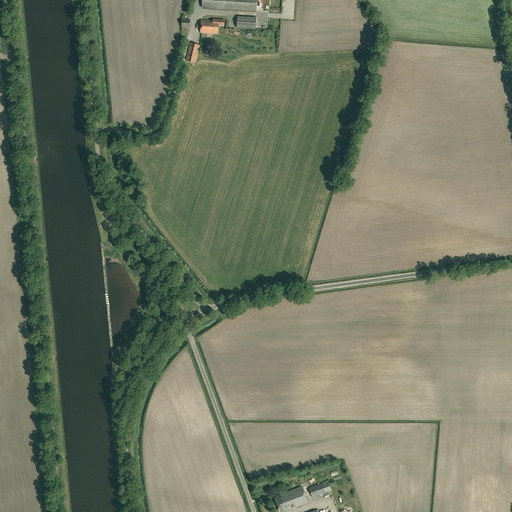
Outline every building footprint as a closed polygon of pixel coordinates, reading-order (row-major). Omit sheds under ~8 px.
[(202,0),(202,7),(256,11),(257,0),(202,0)] [(256,29),(256,17),(238,16),(237,28),(256,29)] [(182,19),(182,27),(190,27),(190,19),(182,19)] [(201,20),(200,32),(218,34),(218,25),(224,26),(224,20),(213,19),(212,21),(201,20)] [(200,45),(191,42),(186,61),(195,63),(200,45)] [(328,481),(309,488),(312,497),(331,490),(328,481)] [(296,507),(308,502),(302,487),(278,495),(278,496),(275,498),(280,511),(281,511),(280,511),(281,511),(292,508),(291,507),(296,505),(296,507)]
